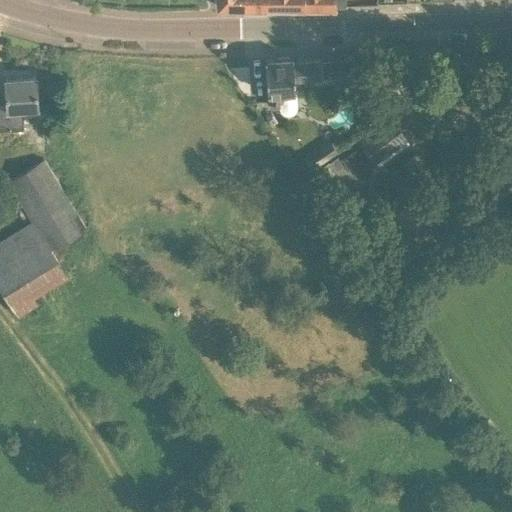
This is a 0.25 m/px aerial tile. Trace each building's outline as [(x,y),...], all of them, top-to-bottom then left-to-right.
[(305,8),(304,0),(263,0),(263,8),(305,8)] [(304,0),(305,8),(336,8),(346,8),(345,0),(304,0)] [(293,62),(293,57),(265,59),(267,102),(286,100),(285,95),(295,94),(294,80),(345,77),(345,73),(335,59),(293,62)] [(37,122),(36,76),(5,78),(7,106),(0,106),(0,130),(11,130),(24,129),(24,123),(37,122)] [(371,157),(403,134),(393,120),(361,142),(363,145),(371,157)] [(330,141),(320,147),(328,159),(338,153),(330,141)] [(51,249),(85,229),(43,159),(8,181),(32,221),(50,250),(51,249)]
